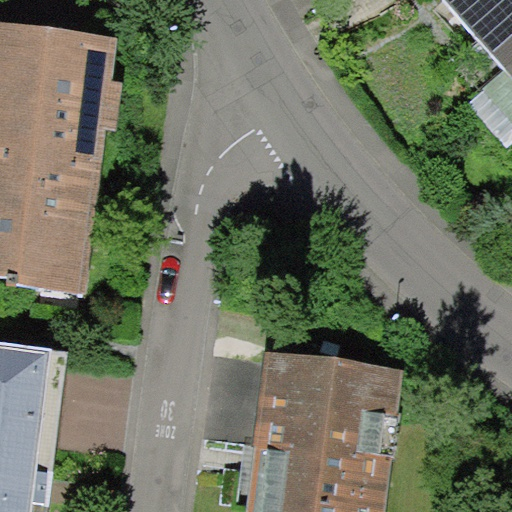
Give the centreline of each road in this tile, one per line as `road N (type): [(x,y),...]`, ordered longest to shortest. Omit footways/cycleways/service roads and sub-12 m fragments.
road 1 (residential): [(249,14),(174,511)]
road 2 (residential): [(511,343),(470,313),(336,157),(249,14)]
